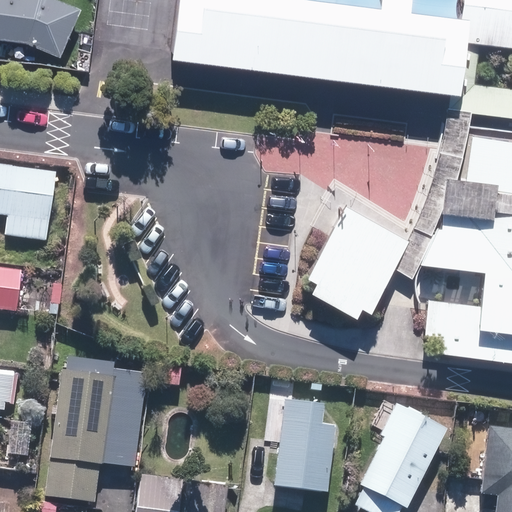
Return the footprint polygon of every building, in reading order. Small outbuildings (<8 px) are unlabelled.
[(70,0),(0,0),(0,36),(33,41),(64,55),(84,6),(70,0)] [(462,8),(399,0),(181,0),(175,47),(462,82),(468,36),(471,9),(462,8)] [(511,0),(462,0),(462,8),(471,9),(468,36),(511,41),(511,0)] [(511,131),(474,128),(469,170),(449,168),(445,201),(443,221),(439,220),(421,255),(487,263),(483,301),(430,294),(424,332),(435,343),(511,352),(511,131)] [(57,170),(0,162),(0,213),(9,215),(6,234),(48,240),(57,170)] [(413,235),(348,199),(309,269),(319,274),(313,283),(359,309),(364,299),(374,305),(413,235)] [(24,269),(0,265),(0,307),(19,310),(24,269)] [(68,370),(62,369),(58,404),(54,403),(53,413),(57,413),(46,494),(97,500),(102,463),(122,466),(135,467),(147,373),(113,369),(114,362),(69,357),(68,370)] [(181,384),(183,366),(158,363),(155,380),(181,384)] [(0,408),(6,409),(7,402),(12,403),(16,370),(0,368),(0,408)] [(327,401),(286,396),(284,415),(270,413),(267,440),(281,442),(275,483),(332,491),(340,422),(324,420),(327,401)] [(409,507),(449,427),(396,400),(380,433),(384,435),(360,483),(364,485),(355,503),(372,511),(400,511),(404,504),(409,507)] [(511,511),(511,424),(490,422),(481,490),(497,493),(494,511),(511,511)] [(179,511),(184,479),(142,473),(136,511),(179,511)] [(225,511),(229,485),(188,480),(183,511),(225,511)] [(57,511),(59,502),(41,500),(39,511),(57,511)]
